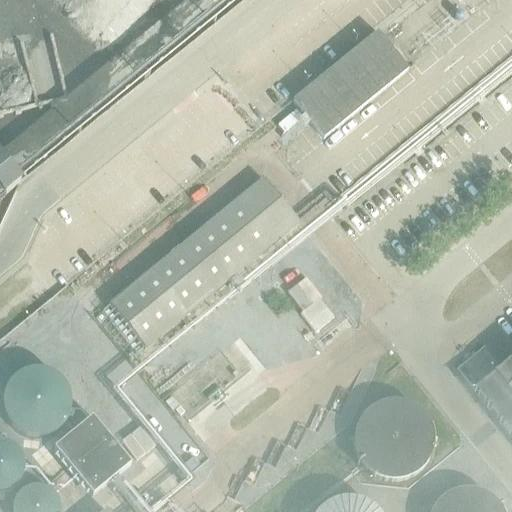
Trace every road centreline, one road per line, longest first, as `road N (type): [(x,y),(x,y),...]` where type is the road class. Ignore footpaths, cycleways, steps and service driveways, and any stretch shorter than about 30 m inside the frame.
road 1 (unclassified): [(0,225),(279,0)]
road 2 (unknown): [(416,300),(385,279),(376,241),(511,133)]
road 3 (unknown): [(428,85),(298,200)]
